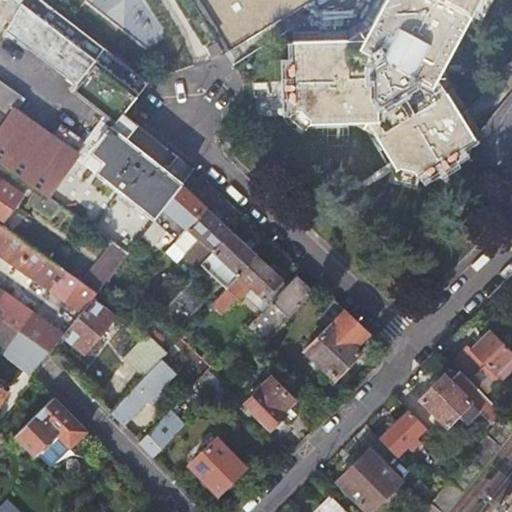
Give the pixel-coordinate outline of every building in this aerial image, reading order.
[(40,0),(13,0),(22,6),(8,31),(76,83),(72,89),(116,123),(111,129),(108,127),(104,131),(107,134),(102,141),(98,138),(88,152),(91,153),(84,162),(76,156),(85,143),(63,127),(53,140),(16,113),(25,102),(0,83),(0,163),(38,191),(59,206),(113,244),(128,253),(143,234),(181,185),(126,141),(138,126),(123,113),(147,82),(40,0)] [(195,0),(226,51),(309,0),(195,0)] [(382,0),(362,40),(293,42),(296,126),(364,124),(432,78),(473,0),(382,0)] [(432,78),(364,124),(401,184),(469,139),(432,78)] [(0,224),(1,225),(22,196),(0,180),(0,224)] [(186,229),(205,208),(181,185),(143,234),(152,242),(167,223),(180,236),(186,229)] [(59,206),(38,191),(30,203),(52,217),(59,206)] [(213,253),(231,232),(205,208),(186,229),(213,253)] [(0,255),(81,312),(96,292),(82,282),(1,225),(0,224),(0,255)] [(213,253),(238,276),(257,256),(231,232),(213,253)] [(128,253),(113,244),(82,282),(96,292),(99,289),(128,253)] [(257,256),(238,276),(264,300),(283,281),(257,256)] [(297,276),(248,328),(264,344),(314,292),(297,276)] [(61,336),(63,334),(0,288),(0,318),(19,331),(38,345),(49,352),(61,336)] [(110,301),(99,289),(96,292),(81,312),(75,319),(71,325),(63,334),(61,336),(84,354),(114,317),(104,308),(110,301)] [(346,310),(307,350),(335,378),(360,353),(354,347),(369,333),(346,310)] [(71,325),(75,319),(71,316),(67,321),(71,325)] [(0,339),(9,346),(19,331),(0,318),(0,339)] [(453,363),(461,371),(484,394),(490,389),(478,374),(484,369),(496,382),(511,366),(511,353),(504,345),(503,347),(489,331),(471,348),(470,346),(453,363)] [(49,352),(38,345),(34,351),(44,358),(49,352)] [(174,374),(159,360),(110,413),(122,425),(147,399),(151,403),(165,389),(162,387),(174,374)] [(445,375),(421,399),(448,425),(459,414),(467,423),(479,412),(494,425),(503,414),(484,394),(461,371),(451,381),(445,375)] [(271,377),(246,403),(271,428),(286,414),(282,411),(294,399),(271,377)] [(54,408),(48,402),(14,436),(32,455),(56,432),(70,446),(85,431),(58,404),(54,408)] [(168,411),(138,443),(151,456),(182,425),(168,411)] [(409,411),(380,438),(414,473),(419,468),(401,450),(407,444),(411,449),(420,440),(415,436),(424,427),(409,411)] [(216,439),(190,465),(218,493),(244,467),(216,439)] [(369,450),(338,480),(368,511),(375,511),(403,485),(369,450)] [(420,479),(415,485),(428,498),(434,493),(420,479)] [(347,511),(333,497),(318,511),(347,511)]
